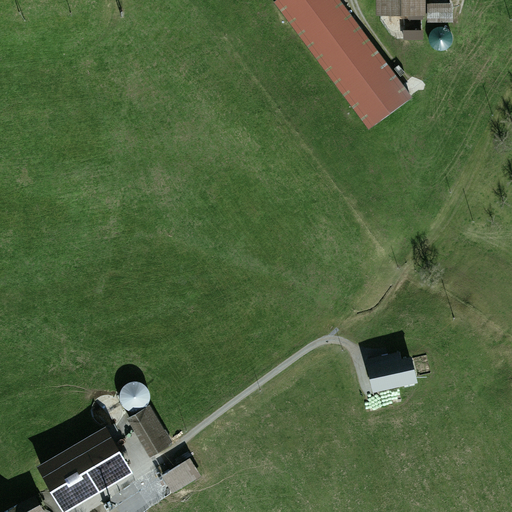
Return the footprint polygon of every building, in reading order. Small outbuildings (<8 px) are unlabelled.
[(413,98),(338,0),(281,0),(273,6),(368,131),(413,98)] [(375,0),(375,17),(421,17),(420,0),(375,0)] [(451,5),(429,5),(429,20),(450,20),(451,5)] [(423,32),(405,32),(404,40),(423,40),(423,32)] [(396,353),(365,360),(372,392),(417,382),(412,358),(398,361),(396,353)] [(150,408),(126,422),(146,456),(170,442),(150,408)] [(102,429),(33,469),(57,511),(59,511),(127,473),(102,429)] [(183,462),(158,478),(170,497),(195,481),(183,462)] [(40,511),(33,497),(3,511),(40,511)]
